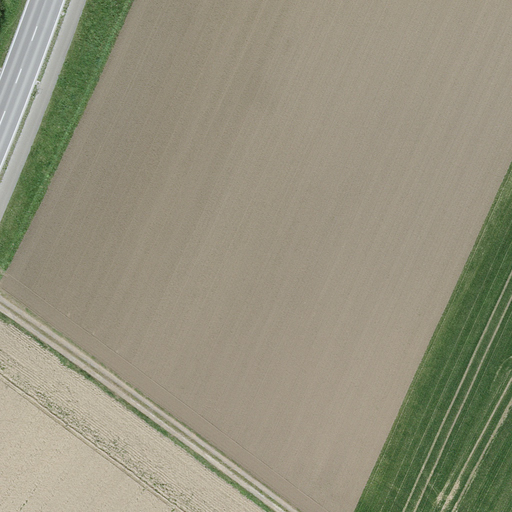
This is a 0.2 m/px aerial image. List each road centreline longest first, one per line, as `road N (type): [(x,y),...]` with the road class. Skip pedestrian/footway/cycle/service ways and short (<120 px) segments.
road 1 (track): [(286,511),(0,302)]
road 2 (primary): [(0,125),(47,0)]
